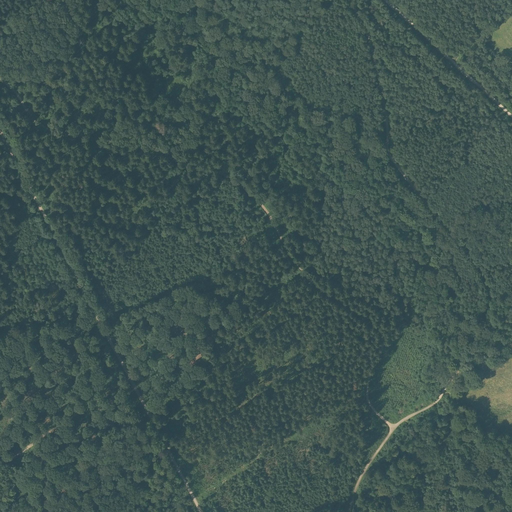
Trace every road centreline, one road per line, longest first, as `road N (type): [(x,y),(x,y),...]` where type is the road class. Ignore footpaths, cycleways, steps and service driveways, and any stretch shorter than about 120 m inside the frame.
road 1 (track): [(395,427),(369,402),(381,324),(303,271),(270,215),(244,191),(196,162),(39,122),(0,78)]
road 2 (track): [(348,0),(374,54),(389,154),(461,244),(487,295),(483,327),(439,398),(395,427)]
road 3 (track): [(130,380),(0,131)]
road 4 (track): [(130,380),(0,464)]
road 5 (track): [(201,511),(130,380)]
